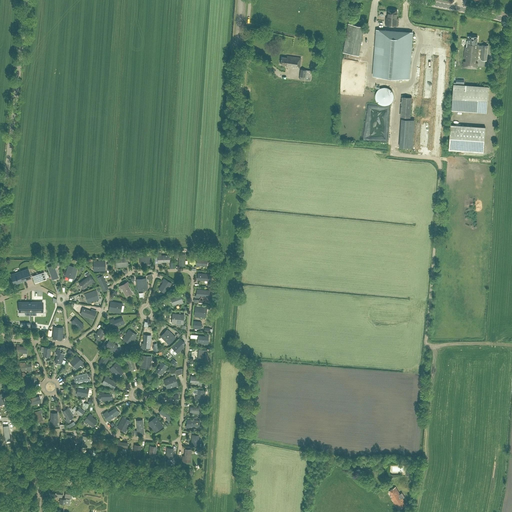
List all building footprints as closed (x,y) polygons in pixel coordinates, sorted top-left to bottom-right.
[(387,18),(386,18),(385,25),(398,26),(398,23),(396,23),(397,10),(388,10),(387,18)] [(364,27),(348,23),(346,36),(343,52),(359,55),(364,27)] [(377,29),(373,75),(409,78),(412,32),(377,29)] [(477,43),(477,37),(468,36),(468,40),(467,40),(466,46),(465,46),(464,58),(465,58),(465,61),(464,61),(463,67),(477,69),(477,64),(477,62),(476,62),(476,59),(478,60),(479,49),(481,49),(481,60),(487,60),(488,44),(482,44),(482,45),(479,44),(477,43)] [(300,58),(286,56),(286,58),(281,57),(280,64),(289,66),(289,67),(295,68),(296,67),(299,68),(300,58)] [(310,80),(310,78),(311,70),(300,69),(299,76),(299,79),(304,80),(310,80)] [(486,112),(488,86),(464,85),(461,84),(453,84),(452,110),(486,112)] [(384,87),(383,87),(378,89),(376,91),(375,94),(375,98),(376,101),(378,103),(383,105),(386,105),(389,104),(391,102),(393,99),(393,96),(392,91),(390,89),(387,87),(384,87)] [(483,151),(485,126),(450,123),(448,148),(483,151)] [(140,262),(149,262),(149,252),(139,252),(140,262)] [(184,265),(184,254),(178,254),(178,253),(175,254),(175,257),(178,257),(178,265),(184,265)] [(160,255),(160,254),(157,254),(157,263),(160,263),(160,262),(168,262),(168,255),(160,255)] [(127,266),(127,257),(117,257),(118,265),(123,265),(123,266),(127,266)] [(206,266),(207,259),(199,258),(199,257),(196,257),(195,266),(199,266),(199,265),(206,266)] [(95,271),(104,271),(105,271),(105,261),(94,261),(95,271)] [(52,277),(57,275),(55,268),(56,267),(55,264),(48,266),(52,277)] [(74,277),(77,268),(68,265),(65,274),(74,277)] [(27,269),(11,274),(12,277),(13,279),(14,279),(16,278),(17,280),(17,282),(22,281),(22,280),(23,280),(24,280),(27,279),(26,278),(29,277),(28,273),(27,269)] [(210,282),(210,280),(209,280),(210,274),(197,273),(197,279),(207,280),(206,282),(210,282)] [(101,275),(97,278),(104,290),(108,288),(101,275)] [(92,284),(94,282),(90,276),(79,283),(83,288),(91,282),(92,284)] [(137,289),(146,288),(145,278),(136,279),(137,289)] [(169,286),(171,283),(163,278),(161,281),(162,282),(158,288),(164,292),(168,285),(169,286)] [(131,291),(127,285),(128,284),(127,281),(119,286),(120,288),(121,288),(124,293),(128,291),(128,292),(131,291)] [(208,296),(209,290),(196,289),(196,295),(195,295),(195,297),(198,298),(198,296),(208,296)] [(89,301),(98,298),(96,290),(86,293),(89,301)] [(180,304),(183,303),(180,294),(176,295),(177,296),(170,299),(172,305),(179,303),(180,304)] [(21,302),(21,311),(25,311),(25,315),(31,315),(31,301),(28,301),(28,302),(21,302)] [(31,301),(31,315),(36,315),(36,311),(41,311),(41,302),(33,302),(33,301),(31,301)] [(118,311),(120,303),(110,301),(109,310),(113,311),(113,310),(118,311)] [(195,306),(194,316),(204,317),(206,317),(207,308),(205,307),(195,306)] [(90,311),(84,309),(82,315),(93,319),(96,311),(91,309),(90,311)] [(182,324),(183,315),(173,314),(172,323),(182,324)] [(83,326),(82,325),(83,324),(75,317),(71,322),(77,327),(78,325),(81,328),(83,326)] [(123,322),(121,317),(114,320),(113,318),(109,320),(110,322),(112,322),(114,327),(120,324),(119,323),(123,322)] [(62,339),(62,335),(61,335),(61,329),(53,328),(52,338),(62,339)] [(105,334),(106,332),(100,328),(94,336),(99,339),(103,333),(105,334)] [(168,344),(175,337),(168,330),(161,337),(168,344)] [(130,344),(136,336),(129,331),(126,336),(125,335),(123,339),(130,344)] [(149,348),(150,335),(144,334),(143,344),(141,344),(141,348),(143,348),(143,347),(149,348)] [(207,344),(208,335),(205,335),(205,336),(197,335),(196,342),(204,343),(204,344),(207,344)] [(177,353),(183,347),(181,346),(184,343),(180,338),(172,347),(177,353)] [(114,351),(117,346),(110,342),(112,340),(109,339),(105,346),(114,351)] [(26,353),(27,347),(19,346),(19,344),(16,344),(16,353),(26,353)] [(41,351),(44,351),(43,356),(48,356),(49,348),(41,347),(41,351)] [(60,364),(64,354),(59,352),(60,350),(57,349),(55,354),(57,354),(54,362),(60,364)] [(206,353),(207,350),(198,349),(197,360),(204,360),(204,352),(206,353)] [(77,368),(83,362),(76,355),(70,361),(77,368)] [(104,366),(109,357),(106,355),(105,357),(102,356),(98,362),(104,366)] [(128,370),(134,369),(132,359),(134,358),(133,355),(131,356),(125,358),(128,370)] [(150,366),(151,356),(141,355),(140,365),(150,366)] [(160,375),(167,366),(160,361),(158,363),(160,364),(155,371),(160,375)] [(18,363),(19,371),(21,371),(31,370),(30,363),(23,364),(22,362),(20,363),(18,363)] [(116,376),(123,369),(116,362),(109,369),(116,376)] [(88,379),(86,374),(74,376),(76,383),(85,380),(86,382),(89,381),(89,379),(88,379)] [(113,385),(111,384),(113,381),(108,378),(109,377),(106,375),(102,383),(105,385),(105,384),(112,387),(113,385)] [(35,382),(34,376),(22,378),(23,384),(35,382)] [(168,388),(177,385),(174,376),(164,379),(168,388)] [(202,385),(202,382),(200,382),(201,377),(190,376),(190,382),(198,383),(197,385),(202,385)] [(87,396),(88,388),(85,388),(85,390),(77,388),(76,395),(87,396)] [(204,393),(205,390),(196,389),(195,399),(202,400),(203,392),(204,393)] [(103,393),(103,391),(98,392),(99,395),(101,395),(101,400),(111,400),(111,393),(103,393)] [(177,404),(178,394),(175,394),(175,395),(167,395),(167,402),(174,402),(174,403),(177,404)] [(32,405),(34,404),(40,402),(38,396),(32,398),(30,399),(32,405)] [(200,414),(200,406),(198,405),(198,407),(190,407),(189,413),(200,414)] [(169,421),(170,419),(169,419),(173,414),(162,407),(159,412),(167,418),(166,419),(169,421)] [(67,423),(69,422),(68,420),(73,417),(67,408),(62,411),(66,418),(64,419),(67,423)] [(117,413),(114,408),(108,412),(107,411),(103,414),(108,420),(117,413)] [(42,418),(41,413),(42,412),(41,410),(32,412),(33,415),(34,414),(36,422),(39,421),(39,419),(42,418)] [(57,423),(57,413),(51,413),(51,421),(49,421),(48,425),(52,425),(52,423),(57,423)] [(90,414),(84,421),(86,423),(87,422),(92,426),(97,421),(91,417),(92,416),(90,414)] [(125,432),(130,423),(121,418),(117,427),(125,432)] [(155,432),(162,426),(156,418),(148,424),(155,432)] [(199,426),(199,420),(187,419),(186,425),(185,425),(185,427),(189,428),(189,426),(199,426)] [(135,434),(143,433),(143,422),(136,422),(137,430),(135,430),(135,434)] [(6,429),(3,430),(5,439),(11,438),(9,427),(6,428),(6,429)] [(58,445),(58,442),(56,442),(56,434),(50,433),(49,444),(54,444),(57,445),(58,445)] [(74,446),(75,443),(73,443),(73,435),(67,435),(66,445),(74,446)] [(199,446),(200,443),(198,443),(198,435),(192,435),(191,445),(199,446)] [(92,447),(93,438),(83,437),(82,447),(87,448),(87,447),(92,447)] [(127,449),(127,443),(119,442),(120,440),(117,439),(116,448),(127,449)] [(141,459),(141,456),(139,455),(140,445),(134,445),(133,457),(139,458),(138,459),(141,459)] [(157,457),(157,455),(155,454),(156,446),(150,446),(148,456),(157,457)] [(174,459),(174,456),(172,456),(173,448),(167,448),(166,458),(174,459)] [(190,460),(191,449),(185,449),(184,457),(182,457),(182,461),(185,461),(185,459),(190,460)] [(61,497),(63,489),(51,487),(50,494),(55,495),(54,496),(61,497)] [(71,498),(72,488),(65,487),(64,497),(71,498)] [(395,487),(389,491),(392,495),(390,496),(392,499),(391,499),(395,506),(396,506),(398,509),(406,504),(402,498),(404,497),(402,493),(399,494),(395,487)]
